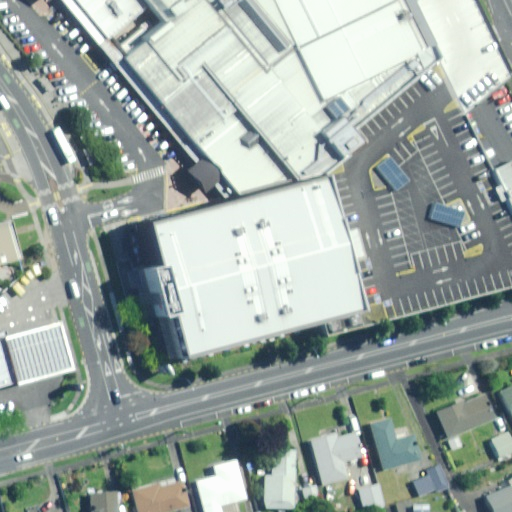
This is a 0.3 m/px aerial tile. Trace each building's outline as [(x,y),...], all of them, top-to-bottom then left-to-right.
[(72,0),(230,192),(156,212),(125,221),(137,263),(126,266),(139,314),(150,312),(162,356),(308,319),(311,335),(511,281),(511,236),(501,213),(511,206),(511,191),(497,159),(480,167),(454,112),(504,72),(492,49),(468,0),(72,0)] [(0,258),(16,255),(7,220),(0,222),(0,258)] [(0,384),(68,364),(56,322),(4,337),(2,330),(0,330),(0,384)] [(511,386),(495,394),(511,430),(511,386)] [(489,421),(479,395),(462,401),(432,413),(442,440),(489,421)] [(391,440),(385,419),(364,425),(376,472),(413,463),(406,436),(391,440)] [(511,456),(511,451),(504,434),(502,435),(487,441),(496,463),(511,456)] [(354,458),(348,435),(332,439),(331,435),(324,436),(305,442),(317,486),(343,479),(339,462),(354,458)] [(289,510),(290,451),(267,451),(267,476),(259,476),(259,509),(289,510)] [(241,500),(231,461),(208,467),(211,477),(191,482),(198,511),(234,511),(232,502),(241,500)] [(445,489),(435,466),(429,468),(406,478),(415,498),(431,491),(432,494),(445,489)] [(511,511),(511,482),(479,498),(485,511),(511,511)] [(168,511),(181,509),(175,483),(157,488),(156,484),(126,492),(131,511),(168,511)] [(365,511),(380,508),(374,485),(371,486),(353,491),(359,511),(365,511)] [(316,501),(311,486),(308,487),(297,490),(301,505),(316,501)] [(110,511),(112,495),(85,493),(83,511),(110,511)]
